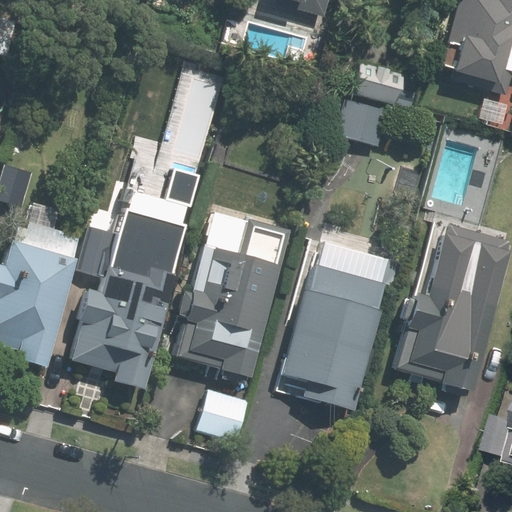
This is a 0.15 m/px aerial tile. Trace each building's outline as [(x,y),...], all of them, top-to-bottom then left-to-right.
[(269,0),(269,3),(321,17),(325,0),(269,0)] [(511,0),(456,0),(444,41),(456,45),(449,71),(451,72),(448,81),(503,96),(509,74),(496,71),(510,23),(511,23),(511,0)] [(0,18),(0,57),(2,58),(13,23),(0,18)] [(391,106),(399,73),(355,62),(346,94),(391,106)] [(375,147),(383,110),(346,101),(337,139),(375,147)] [(381,190),(384,191),(387,191),(388,191),(391,190),(394,189),(397,188),(400,185),(402,183),(404,180),(405,177),(406,174),(406,170),(405,167),(404,164),(403,161),(401,158),(398,156),(395,154),(392,153),(389,152),(385,152),(382,153),(379,154),(376,155),(373,157),(371,160),(369,163),(368,166),(367,169),(367,173),(368,176),(369,179),(370,182),(372,185),(375,187),(378,189),(381,190)] [(28,171),(1,165),(0,169),(0,203),(19,208),(28,171)] [(240,384),(242,376),(246,378),(286,230),(243,218),(243,221),(210,212),(207,223),(205,222),(201,235),(204,236),(201,244),(199,244),(192,271),(195,272),(190,293),(180,291),(173,315),(182,317),(171,357),(217,370),(215,377),(240,384)] [(14,228),(11,241),(5,240),(0,257),(0,343),(14,348),(11,359),(42,367),(72,258),(69,258),(75,236),(23,222),(21,229),(14,228)] [(77,323),(67,360),(111,372),(109,381),(140,389),(179,244),(136,233),(132,247),(111,241),(112,234),(85,227),(74,271),(98,277),(94,292),(82,288),(73,321),(77,323)] [(463,392),(468,393),(496,289),(493,288),(500,263),(460,253),(462,244),(438,238),(436,247),(429,271),(428,270),(421,296),(410,293),(408,298),(402,297),(396,319),(402,321),(388,369),(436,382),(435,384),(440,385),(438,392),(461,398),(463,392)] [(371,348),(367,347),(378,309),(364,305),(367,295),(353,291),(355,284),(328,276),(326,283),(303,277),(282,357),(280,357),(275,375),(279,376),(280,375),(301,381),(297,396),(350,411),(355,394),(352,393),(354,387),(356,388),(359,376),(363,377),(371,348)] [(245,401),(204,389),(192,432),(233,443),(245,401)] [(511,420),(495,416),(485,452),(507,458),(511,439),(511,420)]
